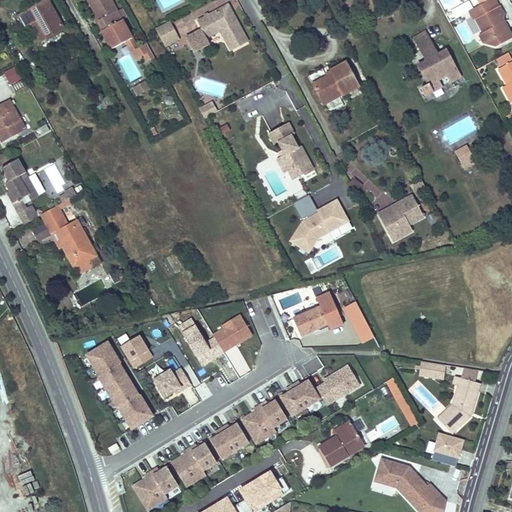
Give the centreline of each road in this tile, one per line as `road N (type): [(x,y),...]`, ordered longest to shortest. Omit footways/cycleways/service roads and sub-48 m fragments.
road 1 (residential): [(89,473),(274,366),(253,310)]
road 2 (secondary): [(0,254),(89,473)]
road 3 (residential): [(474,511),(511,381)]
